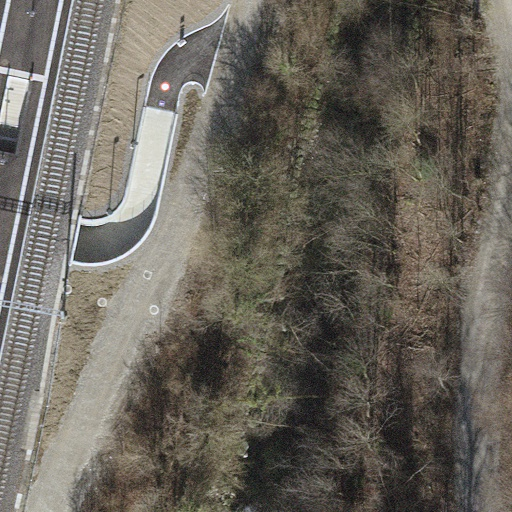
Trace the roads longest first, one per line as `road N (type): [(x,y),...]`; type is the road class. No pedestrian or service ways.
road 1 (track): [(487,511),(481,406),(511,210)]
road 2 (track): [(53,511),(165,249)]
road 3 (track): [(238,61),(165,249)]
